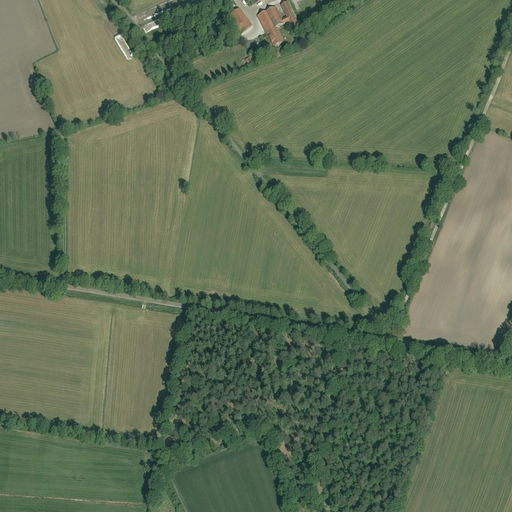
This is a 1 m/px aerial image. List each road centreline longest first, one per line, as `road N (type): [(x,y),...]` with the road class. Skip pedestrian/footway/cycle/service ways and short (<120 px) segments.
road 1 (residential): [(388,340),(112,0)]
road 2 (residential): [(388,340),(0,275)]
road 3 (track): [(511,45),(391,341)]
road 4 (track): [(334,511),(316,495),(347,333)]
road 5 (residential): [(511,362),(388,340)]
